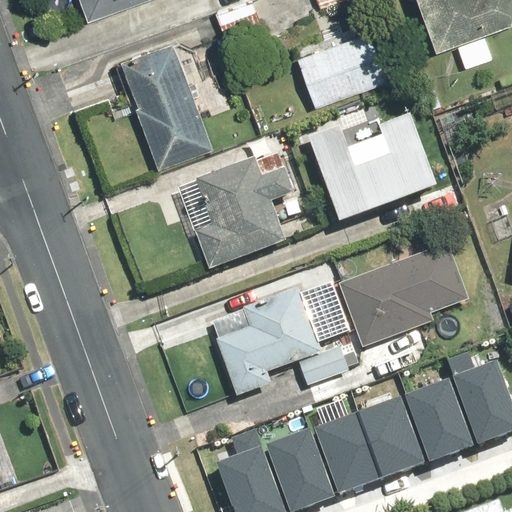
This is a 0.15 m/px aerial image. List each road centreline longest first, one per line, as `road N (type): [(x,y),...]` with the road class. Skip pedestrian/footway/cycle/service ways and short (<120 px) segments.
road 1 (secondary): [(14,157),(143,511)]
road 2 (unknown): [(78,332),(340,255)]
road 3 (unknown): [(0,74),(198,0)]
